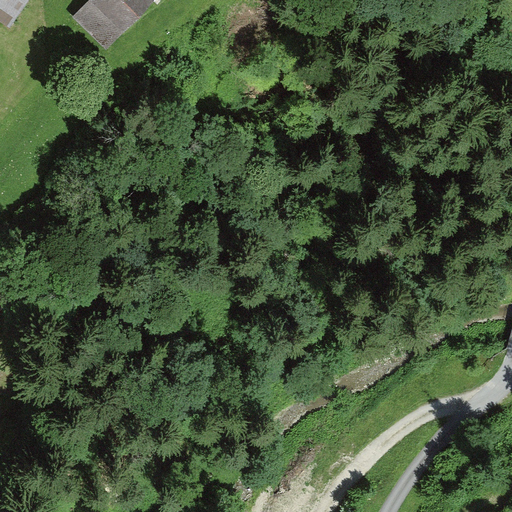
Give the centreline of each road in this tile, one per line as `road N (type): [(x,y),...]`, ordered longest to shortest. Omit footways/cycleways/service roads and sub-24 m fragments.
road 1 (track): [(501,388),(409,418),(345,480),(331,511)]
road 2 (unclassified): [(511,355),(501,388),(445,439),(390,511)]
